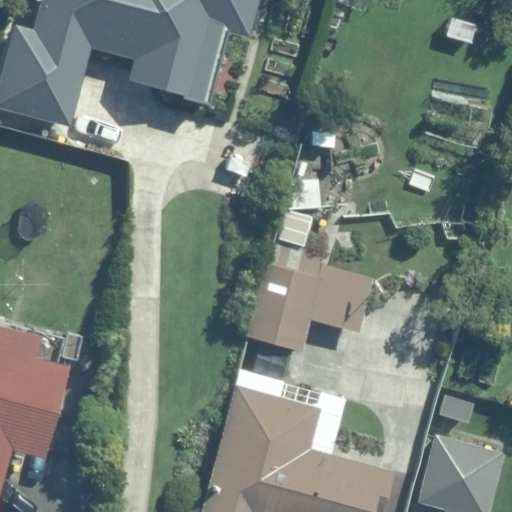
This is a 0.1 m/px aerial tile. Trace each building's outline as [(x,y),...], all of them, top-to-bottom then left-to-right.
[(39,0),(30,31),(16,27),(0,77),(0,110),(62,130),(88,44),(136,58),(128,83),(206,107),(231,26),(242,29),(251,0),(39,0)] [(308,279),(265,270),(250,339),(305,351),(310,325),(348,333),(360,276),(311,265),(308,279)] [(0,497),(11,457),(45,466),(69,370),(30,360),(36,339),(0,329),(0,497)] [(236,373),(232,385),(200,511),(386,511),(395,479),(325,461),(340,399),(236,373)] [(484,511),(499,453),(437,439),(421,507),(440,511),(484,511)]
